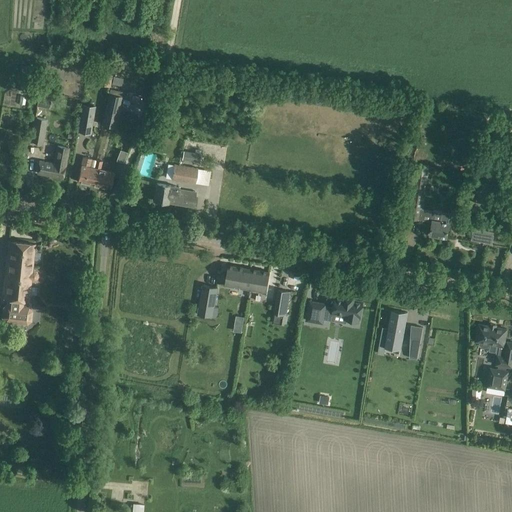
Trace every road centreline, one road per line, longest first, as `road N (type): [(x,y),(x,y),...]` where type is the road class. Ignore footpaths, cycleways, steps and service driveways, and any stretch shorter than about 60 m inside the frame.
road 1 (unclassified): [(511,292),(107,221)]
road 2 (unclassified): [(80,511),(107,221)]
road 3 (track): [(107,221),(166,61),(177,0)]
